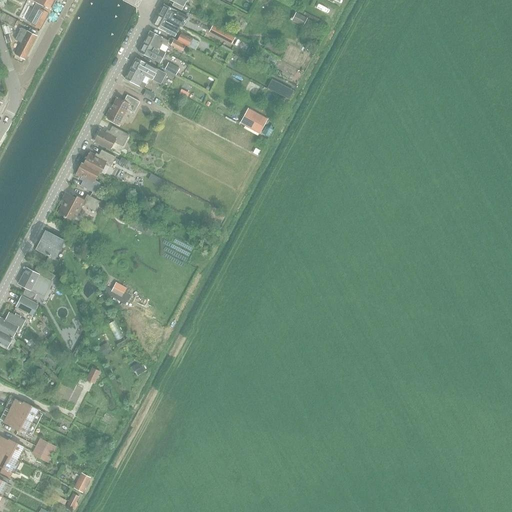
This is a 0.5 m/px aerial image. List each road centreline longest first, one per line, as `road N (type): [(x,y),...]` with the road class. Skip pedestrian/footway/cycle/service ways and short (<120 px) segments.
road 1 (tertiary): [(0,296),(148,6)]
road 2 (unknown): [(346,0),(213,250)]
